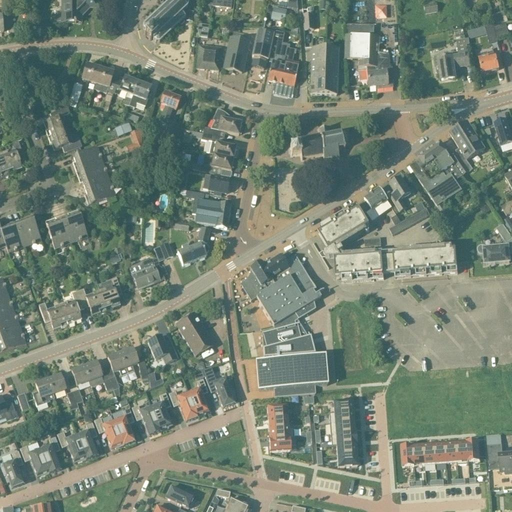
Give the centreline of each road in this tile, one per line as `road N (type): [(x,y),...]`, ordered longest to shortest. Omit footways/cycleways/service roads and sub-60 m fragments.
road 1 (secondary): [(0,370),(156,310),(250,254)]
road 2 (residential): [(511,284),(498,301),(363,310),(337,292),(292,228)]
road 3 (residential): [(0,207),(50,188),(24,112),(16,51)]
road 4 (residential): [(0,504),(153,448)]
road 5 (secondary): [(265,109),(126,55)]
road 6 (residential): [(250,254),(241,226),(265,109)]
road 7 (secondary): [(292,228),(411,150)]
road 8 (secondary): [(397,108),(265,109)]
road 9 (residential): [(386,507),(260,484)]
road 10 (residential): [(386,507),(378,384)]
